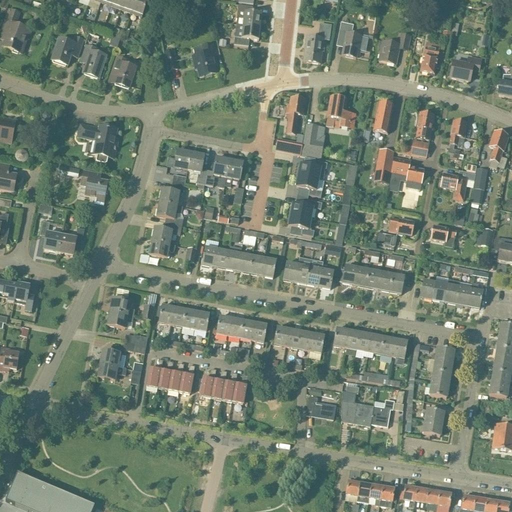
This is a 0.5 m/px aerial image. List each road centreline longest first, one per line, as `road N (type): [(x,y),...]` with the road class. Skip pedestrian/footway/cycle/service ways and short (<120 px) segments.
road 1 (residential): [(475,343),(103,262)]
road 2 (residential): [(302,453),(301,380),(149,352),(136,425)]
road 3 (unclassified): [(283,80),(397,84),(446,97)]
road 4 (residential): [(416,254),(446,97)]
road 5 (unclassified): [(456,479),(302,453)]
road 6 (unclassified): [(0,82),(78,110),(150,109)]
road 7 (unclassified): [(103,262),(139,180),(147,130)]
road 8 (residential): [(456,479),(475,343)]
road 9 (unclassified): [(32,406),(89,285)]
